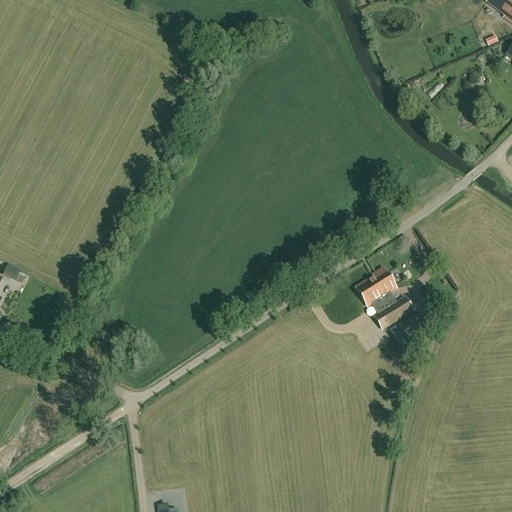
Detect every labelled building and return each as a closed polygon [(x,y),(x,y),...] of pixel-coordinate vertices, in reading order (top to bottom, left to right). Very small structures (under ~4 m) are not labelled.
[(504,17),(503,18),(511,25),(511,0),(489,0),(486,4),(504,17)] [(398,72),(402,83),(435,70),(430,59),(398,72)] [(433,101),(444,90),(440,86),(429,97),(433,101)] [(20,272),(8,266),(3,275),(15,281),(20,272)] [(369,281),(380,299),(395,290),(383,269),(372,276),(373,278),(369,281)] [(400,269),(392,273),(398,285),(406,281),(400,269)] [(367,307),(380,299),(369,281),(356,289),(367,307)] [(405,299),(374,318),(382,331),(413,312),(405,299)] [(401,351),(417,341),(424,337),(413,318),(390,333),(401,351)]
